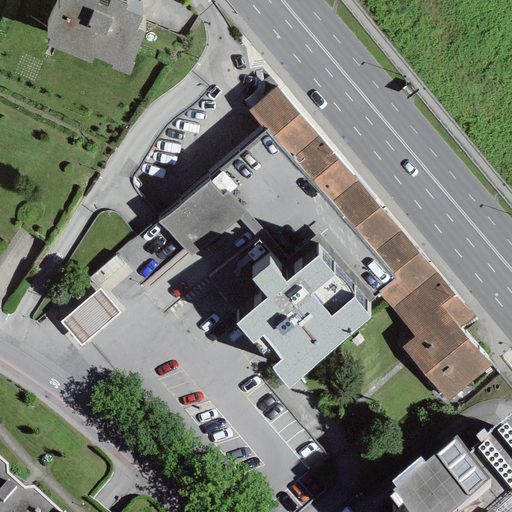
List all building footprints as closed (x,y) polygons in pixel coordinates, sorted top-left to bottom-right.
[(49,37),(46,43),(91,61),(93,56),(111,63),(110,66),(128,73),(145,29),(137,26),(141,15),(124,8),(126,2),(120,0),(59,0),(46,35),(49,37)] [(249,109),(395,277),(421,254),(276,86),(249,109)] [(208,179),(160,221),(190,256),(245,207),(228,188),(221,194),(208,179)] [(258,236),(209,277),(243,316),(236,321),(253,340),(261,332),(281,353),(270,363),(288,385),(371,313),(317,252),(286,279),(265,255),(270,251),(258,236)] [(471,312),(421,254),(395,277),(376,293),(414,337),(402,347),(450,401),(492,365),(457,324),(471,312)] [(99,287),(60,321),(80,345),(120,311),(99,287)] [(453,428),(390,480),(416,511),(511,511),(511,404),(511,403),(465,442),(453,428)] [(7,500),(0,493),(0,511),(10,511),(5,507),(7,500)]
